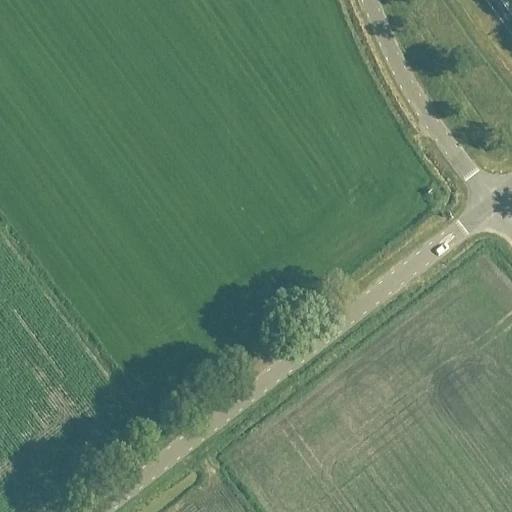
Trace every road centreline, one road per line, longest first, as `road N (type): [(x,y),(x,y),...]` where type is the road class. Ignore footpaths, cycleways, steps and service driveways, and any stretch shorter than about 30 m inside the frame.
road 1 (unclassified): [(98,511),(491,205)]
road 2 (unclassified): [(491,205),(419,108),(365,0)]
